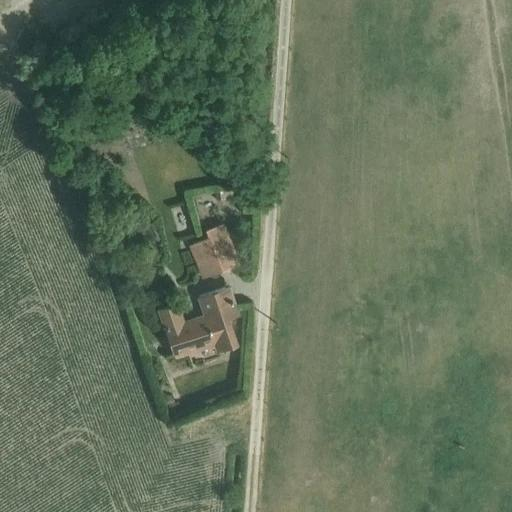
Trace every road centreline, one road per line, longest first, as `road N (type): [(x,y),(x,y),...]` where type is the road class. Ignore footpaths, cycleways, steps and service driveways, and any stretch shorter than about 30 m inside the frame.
road 1 (unclassified): [(288,0),(262,353)]
road 2 (unclassified): [(251,511),(262,353)]
